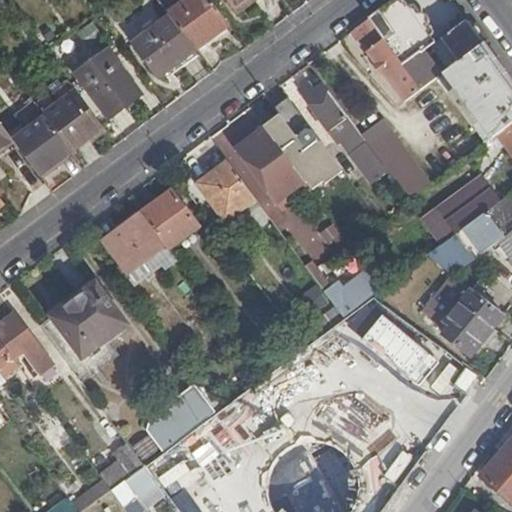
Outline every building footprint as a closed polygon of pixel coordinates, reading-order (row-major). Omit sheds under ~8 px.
[(170,17),(195,52),(230,26),(210,0),(165,0),(160,4),(170,17)] [(224,0),(232,10),(245,0),(224,0)] [(402,0),(395,0),(368,20),(402,66),(420,52),(421,54),(430,47),(434,45),(402,0)] [(155,82),(195,52),(170,17),(129,47),(155,82)] [(368,20),(354,31),(406,102),(420,91),(420,90),(402,66),(368,20)] [(473,31),(466,21),(434,45),(430,47),(448,71),(483,45),(473,31)] [(496,61),(483,45),(448,71),(438,79),(449,97),(456,92),(467,108),(508,78),(496,61)] [(75,76),(108,119),(140,95),(107,52),(75,76)] [(420,52),(402,66),(420,90),(438,77),(421,54),(420,52)] [(511,83),(510,81),(508,78),(467,108),(478,123),(471,128),(484,146),(498,135),(511,125),(511,83)] [(326,130),(344,117),(321,85),(311,93),(307,87),(300,92),(326,130)] [(46,118),(72,154),(104,131),(74,90),(42,114),(46,118)] [(460,113),(467,108),(456,92),(449,97),(460,113)] [(307,125),(288,99),(275,109),(280,116),(294,136),(307,125)] [(478,123),(467,108),(460,113),(471,128),(478,123)] [(371,109),(352,123),(361,135),(383,119),(371,109)] [(280,116),(264,128),(307,185),(311,191),(321,183),(324,186),(342,173),(307,125),(294,136),(280,116)] [(21,153),(40,178),(72,154),(46,118),(13,142),(21,153)] [(383,119),(361,135),(385,168),(408,151),(383,118),(383,119)] [(0,152),(13,142),(0,124),(0,152)] [(511,125),(498,135),(511,154),(511,125)] [(264,128),(234,150),(278,208),(307,185),(264,128)] [(385,168),(409,201),(432,184),(408,151),(385,168)] [(255,200),(227,163),(198,184),(225,222),(255,200)] [(449,210),(463,230),(499,204),(485,184),(449,210)] [(171,192),(141,214),(142,215),(166,247),(168,250),(199,228),(171,192)] [(511,193),(499,204),(463,230),(451,239),(457,246),(467,239),(479,255),(496,242),(511,263),(511,193)] [(166,247),(142,215),(104,242),(128,274),(166,247)] [(426,258),(435,264),(440,260),(434,252),(426,258)] [(335,308),(343,319),(361,305),(373,297),(379,293),(384,289),(370,269),(345,287),(341,281),(324,293),(335,308)] [(89,279),(74,291),(79,298),(94,286),(89,279)] [(94,286),(79,298),(112,343),(127,332),(94,286)] [(79,298),(74,291),(52,306),(58,314),(79,298)] [(379,293),(373,297),(384,305),(389,298),(385,295),(383,297),(379,293)] [(442,336),(470,356),(503,317),(469,293),(458,306),(446,295),(435,308),(447,318),(444,322),(450,326),(442,336)] [(52,318),(39,328),(80,383),(116,356),(109,346),(112,343),(79,298),(58,314),(70,332),(65,335),(52,318)] [(335,308),(294,337),(303,349),(331,328),(339,322),(343,319),(335,308)] [(14,314),(0,324),(0,341),(13,359),(21,352),(31,366),(25,370),(32,379),(51,364),(14,314)] [(70,332),(58,314),(52,318),(65,335),(70,332)] [(26,377),(13,359),(11,361),(0,345),(0,385),(5,382),(9,389),(26,377)] [(470,391),(482,374),(472,367),(460,384),(470,391)] [(215,415),(194,386),(162,409),(184,438),(210,418),(215,415)] [(252,401),(154,463),(180,504),(218,480),(199,450),(259,412),(252,401)] [(184,438),(162,409),(150,418),(171,447),(184,438)] [(511,436),(482,469),(511,496),(511,436)] [(273,511),(352,511),(357,502),(360,488),(357,473),(350,460),(339,450),(326,444),(311,442),(297,445),(284,452),(275,462),(268,474),(266,488),(268,502),(273,511)] [(101,475),(113,491),(144,468),(127,446),(115,455),(119,461),(101,475)] [(113,491),(111,492),(126,511),(143,511),(165,496),(144,468),(113,491)] [(72,506),(76,511),(83,511),(111,492),(103,482),(72,506)] [(225,511),(251,511),(232,501),(225,511)] [(53,511),(76,511),(72,506),(69,502),(53,511)] [(472,511),(492,511),(479,503),(472,511)]
